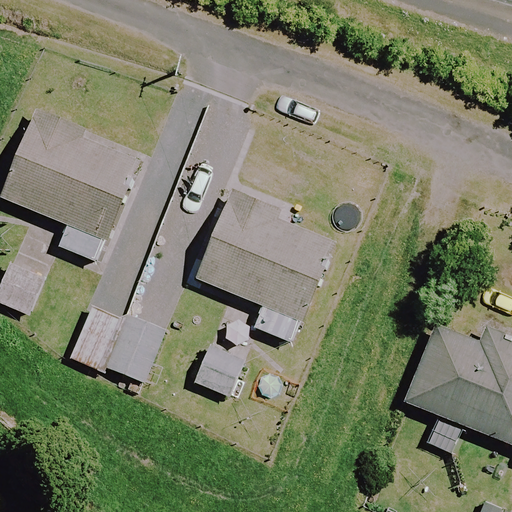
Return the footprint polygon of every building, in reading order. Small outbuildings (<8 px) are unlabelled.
[(139,147),(40,106),(5,192),(104,232),(139,147)] [(341,249),(228,197),(199,259),(313,311),(341,249)] [(53,270),(18,255),(0,296),(0,307),(31,321),(53,270)] [(163,337),(92,311),(73,362),(144,388),(163,337)] [(511,428),(511,369),(449,337),(420,392),(508,437),(511,428)] [(245,366),(205,353),(193,388),(232,402),(245,366)]
